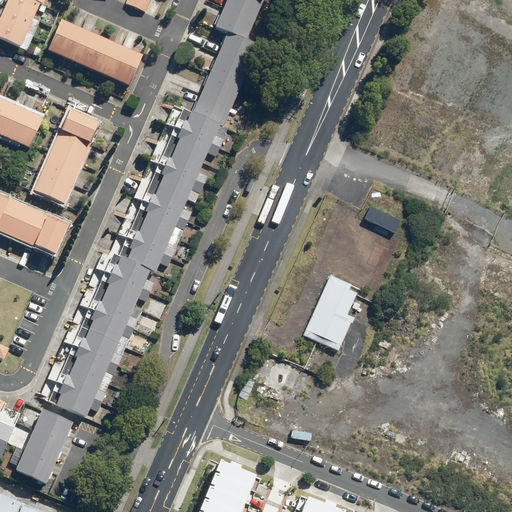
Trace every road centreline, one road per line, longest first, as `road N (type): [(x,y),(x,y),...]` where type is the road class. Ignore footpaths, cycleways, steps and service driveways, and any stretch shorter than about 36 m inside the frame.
road 1 (secondary): [(192,416),(374,0)]
road 2 (residential): [(0,381),(29,371),(135,122)]
road 3 (residential): [(135,122),(0,63)]
road 4 (residential): [(188,0),(135,122)]
